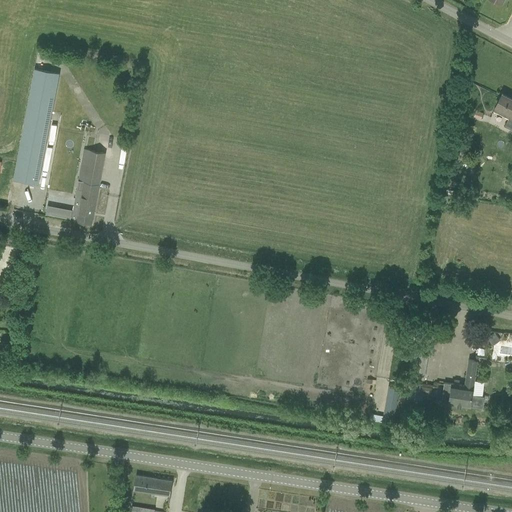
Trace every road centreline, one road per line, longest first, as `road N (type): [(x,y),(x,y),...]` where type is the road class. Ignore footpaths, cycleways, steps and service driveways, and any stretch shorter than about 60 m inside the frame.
road 1 (unclassified): [(511,316),(0,221)]
road 2 (tertiary): [(488,511),(0,436)]
